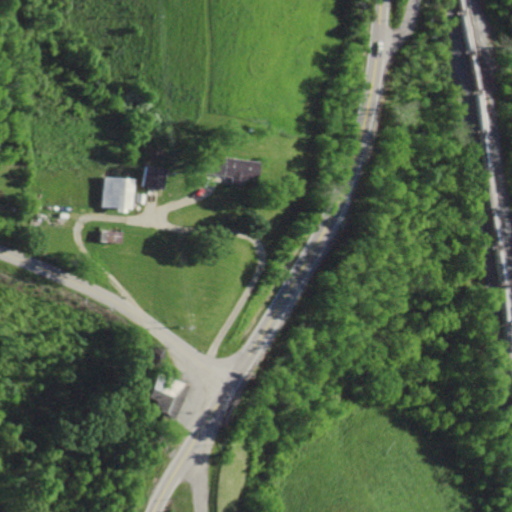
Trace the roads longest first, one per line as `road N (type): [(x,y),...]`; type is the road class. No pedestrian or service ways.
road 1 (primary): [(153,511),(327,220),(357,140),(380,0)]
road 2 (tertiary): [(223,388),(125,309),(0,252)]
